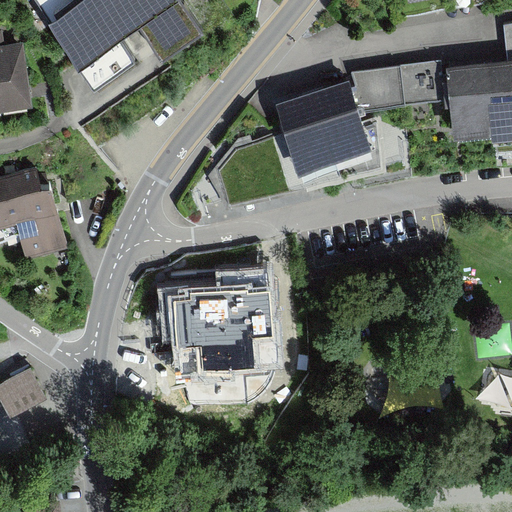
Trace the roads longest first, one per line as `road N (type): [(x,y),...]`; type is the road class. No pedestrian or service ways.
road 1 (residential): [(120,251),(452,190),(511,189)]
road 2 (residential): [(120,251),(180,146),(302,0)]
road 3 (track): [(511,501),(338,501),(301,511)]
road 4 (residential): [(102,511),(93,362)]
